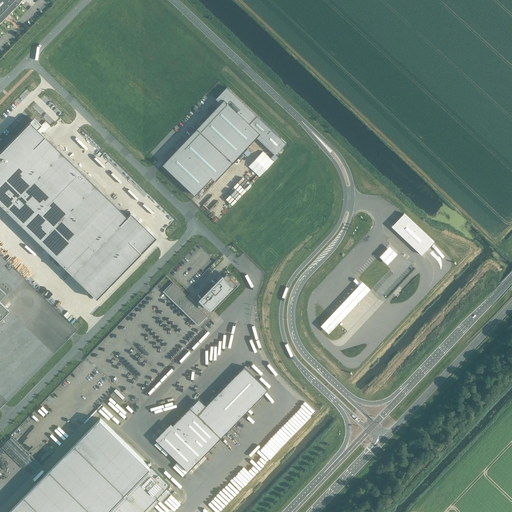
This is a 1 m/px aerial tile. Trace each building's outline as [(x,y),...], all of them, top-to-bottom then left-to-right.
[(21,0),(0,0),(0,22),(19,2),(21,0)] [(201,124),(163,164),(195,195),(212,177),(216,181),(241,154),(257,137),(260,141),(275,155),(287,143),(272,129),(227,87),(219,95),(221,97),(219,99),(220,101),(223,98),(224,100),(201,124)] [(0,204),(96,298),(155,237),(156,238),(156,237),(130,211),(129,212),(130,213),(126,216),(37,129),(41,125),(33,117),(0,151),(0,204)] [(395,223),(392,227),(421,254),(424,251),(432,244),(434,241),(404,213),(402,216),(395,223)] [(173,282),(173,283),(164,292),(190,316),(192,314),(192,315),(200,322),(203,319),(203,320),(206,317),(207,316),(201,309),(198,307),(204,302),(212,310),(238,284),(228,275),(221,282),(219,281),(196,305),(173,282)] [(362,281),(321,325),(329,333),(370,288),(362,281)] [(0,299),(5,294),(0,288),(0,319),(9,311),(0,302),(0,299)] [(155,439),(188,471),(189,471),(189,470),(267,390),(268,390),(244,366),(244,367),(206,406),(202,402),(195,408),(193,406),(169,430),(167,428),(156,439),(156,438),(155,439)] [(148,511),(160,500),(161,501),(169,493),(165,489),(169,485),(170,484),(152,466),(150,467),(100,418),(8,511),(148,511)]
